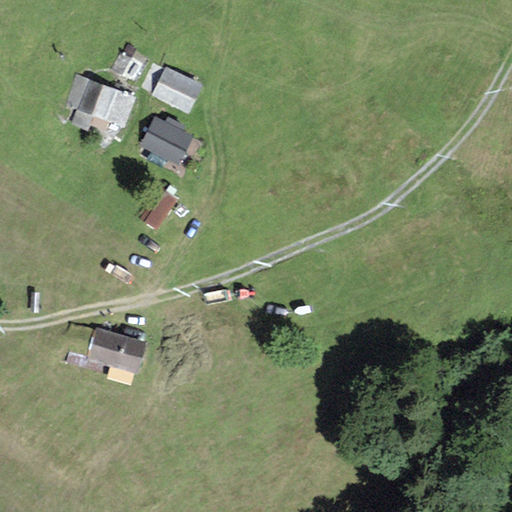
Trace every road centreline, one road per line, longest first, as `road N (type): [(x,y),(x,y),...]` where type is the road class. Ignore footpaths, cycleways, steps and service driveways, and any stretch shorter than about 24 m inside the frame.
road 1 (track): [(0,327),(205,287),(370,218),(446,152),(483,109),(511,55)]
road 2 (track): [(147,299),(216,190),(221,170),(210,96),(231,0)]
